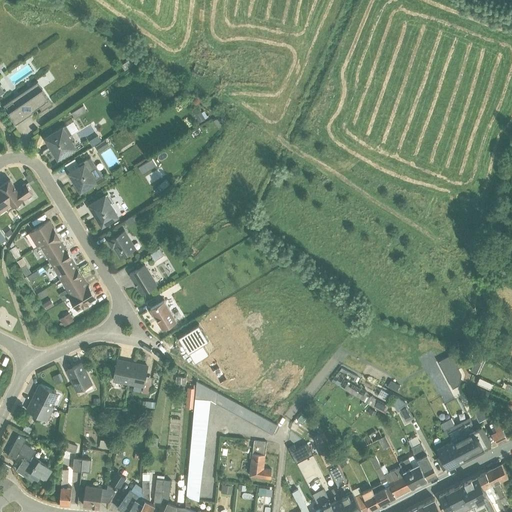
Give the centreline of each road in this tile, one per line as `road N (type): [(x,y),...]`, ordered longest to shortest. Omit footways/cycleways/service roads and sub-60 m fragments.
road 1 (residential): [(126,326),(117,296),(40,169),(22,157),(0,162)]
road 2 (residential): [(511,448),(389,511)]
